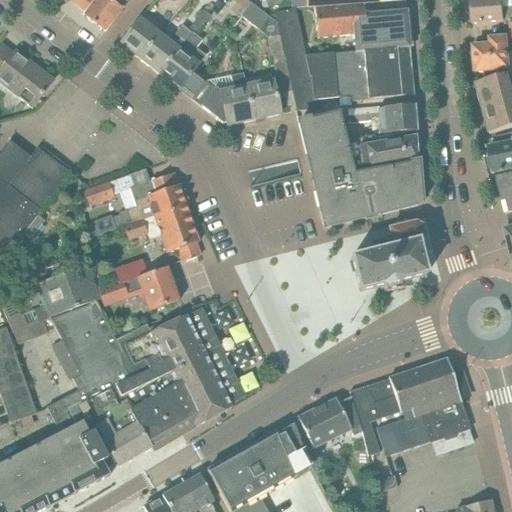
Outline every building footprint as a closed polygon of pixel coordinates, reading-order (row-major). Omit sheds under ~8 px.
[(82,0),(78,6),(86,13),(83,16),(104,33),(128,0),(82,0)] [(245,10),(250,4),(245,0),(235,0),(234,2),(245,10)] [(293,0),(295,8),(306,8),(314,7),(364,3),(372,3),(405,0),(293,0)] [(469,0),(472,25),(511,21),(511,6),(504,7),(503,0),(469,0)] [(355,53),(408,48),(409,48),(406,12),(365,15),(364,4),(372,4),(372,3),(364,3),(314,7),(316,39),(354,36),(355,53)] [(242,14),(243,15),(241,17),(258,31),(268,17),(250,4),(245,10),(242,14)] [(274,12),(279,36),(292,92),(291,92),(296,112),(318,110),(316,100),(336,97),(351,96),(351,101),(393,98),(413,96),(408,48),(355,53),(305,57),(295,8),(291,9),(274,12)] [(203,11),(195,21),(202,26),(210,16),(203,11)] [(120,45),(140,61),(160,35),(140,19),(120,45)] [(195,21),(188,30),(191,32),(195,35),(202,26),(195,21)] [(473,47),(476,73),(491,72),(491,80),(511,74),(511,21),(511,37),(490,39),(491,45),(473,47)] [(160,35),(140,61),(158,75),(190,34),(191,32),(188,30),(181,25),(169,41),(160,35)] [(190,34),(158,75),(179,91),(182,93),(196,74),(193,72),(199,65),(198,64),(205,56),(196,49),(202,41),(195,35),(191,32),(190,34)] [(280,95),(284,114),(296,112),(291,92),(292,92),(279,36),(267,39),(280,95)] [(0,82),(16,96),(32,109),(53,81),(15,52),(13,55),(2,46),(0,48),(0,82)] [(215,89),(201,108),(221,124),(226,123),(227,127),(253,121),(245,79),(243,73),(230,76),(231,79),(209,84),(215,89)] [(270,73),(245,79),(253,121),(280,115),(273,82),(272,82),(270,73)] [(182,93),(191,100),(206,82),(196,74),(182,93)] [(511,74),(477,84),(483,109),(511,101),(511,74)] [(206,82),(191,100),(201,108),(215,89),(209,84),(206,82)] [(511,101),(483,109),(490,134),(511,128),(511,101)] [(365,110),(349,111),(350,124),(366,123),(366,119),(370,119),(372,136),(416,132),(414,106),(365,110)] [(339,113),(298,123),(305,151),(307,159),(310,173),(324,229),(421,205),(418,163),(396,167),(358,174),(353,170),(348,151),(346,142),(346,141),(339,113)] [(495,155),(490,156),(494,174),(511,170),(511,133),(497,137),(499,146),(493,147),(495,155)] [(376,137),(346,142),(348,151),(353,170),(358,174),(396,167),(418,163),(416,136),(377,142),(376,137)] [(0,265),(24,234),(30,239),(44,221),(38,216),(41,212),(40,212),(70,174),(37,149),(30,158),(9,142),(0,153),(0,265)] [(123,228),(185,206),(178,186),(177,187),(173,174),(149,183),(134,188),(129,175),(107,183),(84,192),(90,207),(113,198),(112,196),(120,193),(126,210),(118,213),(123,228)] [(507,216),(511,214),(511,174),(500,178),(510,213),(506,214),(506,215),(507,215),(507,216)] [(178,250),(182,263),(200,257),(195,244),(198,243),(185,206),(123,228),(128,241),(147,235),(148,239),(160,235),(167,254),(178,250)] [(376,294),(413,285),(411,279),(427,275),(419,243),(420,243),(424,236),(421,227),(415,223),(389,230),(391,238),(373,242),(376,252),(351,258),(359,292),(375,288),(376,294)] [(38,284),(48,310),(51,317),(100,300),(88,266),(38,284)] [(167,268),(148,275),(101,292),(105,303),(129,295),(130,297),(142,293),(149,312),(179,302),(167,268)] [(51,317),(48,310),(35,316),(34,313),(13,322),(0,293),(0,292),(0,303),(13,333),(51,317)] [(0,511),(40,511),(110,476),(105,468),(116,463),(118,467),(160,443),(114,342),(114,341),(115,340),(95,303),(50,319),(62,342),(74,364),(80,376),(72,380),(79,391),(51,408),(46,410),(60,434),(0,465),(0,511)] [(114,342),(160,443),(178,432),(181,436),(231,408),(186,316),(150,334),(146,326),(128,334),(115,341),(115,340),(114,341),(114,342)] [(0,328),(0,394),(10,422),(36,413),(5,327),(0,328)] [(389,380),(352,392),(363,431),(370,456),(380,453),(371,424),(402,414),(405,421),(378,430),(387,457),(411,450),(430,443),(470,429),(461,403),(447,359),(388,379),(389,380)] [(363,431),(352,392),(349,393),(351,398),(338,404),(336,400),(297,419),(313,449),(350,431),(352,436),(363,431)] [(241,454),(264,495),(294,478),(289,467),(305,458),(292,427),(290,428),(290,427),(275,435),(275,434),(245,450),(246,452),(241,454)] [(267,511),(259,498),(264,495),(241,454),(237,457),(236,455),(207,472),(229,511),(267,511)] [(214,511),(210,505),(214,503),(199,476),(162,497),(170,511),(214,511)] [(374,481),(377,493),(397,488),(394,476),(374,481)] [(170,511),(162,497),(143,508),(145,511),(170,511)] [(492,511),(489,502),(464,508),(455,511),(492,511)]
